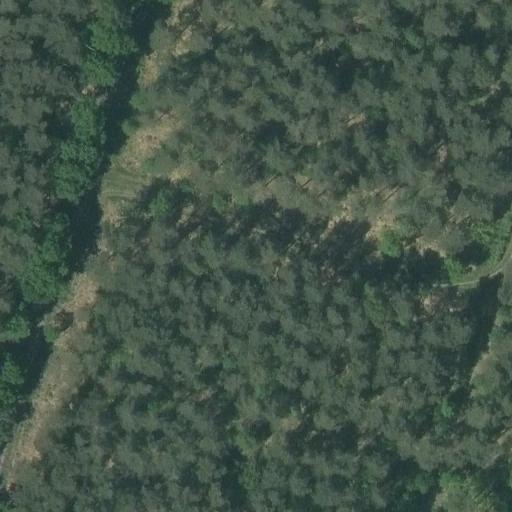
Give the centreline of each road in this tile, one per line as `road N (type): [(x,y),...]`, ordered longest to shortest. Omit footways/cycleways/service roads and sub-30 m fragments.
road 1 (track): [(90,170),(497,285)]
road 2 (track): [(426,511),(497,285)]
road 3 (track): [(90,170),(25,372)]
road 4 (track): [(146,0),(90,170)]
